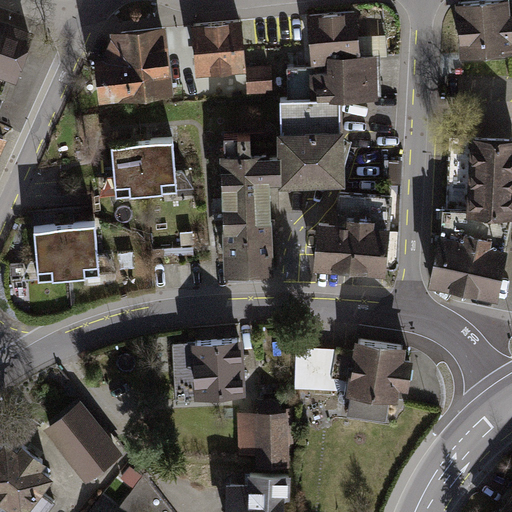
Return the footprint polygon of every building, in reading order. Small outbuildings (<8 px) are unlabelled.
[(503,0),(501,0),(452,4),(456,52),(507,48),(506,36),(511,35),(511,12),(504,13),(503,0)] [(310,60),(326,59),(359,56),(356,12),(307,16),(310,60)] [(237,19),(191,24),(197,73),(243,68),(237,19)] [(161,24),(115,25),(95,57),(99,98),(168,92),(161,24)] [(27,36),(0,26),(0,81),(9,85),(27,36)] [(361,45),(383,44),(382,30),(361,31),(361,45)] [(286,72),(287,97),(342,94),(378,92),(376,56),(359,56),(326,59),(327,70),(286,72)] [(269,69),(248,71),(249,89),(270,87),(269,69)] [(279,97),(283,183),(346,180),(342,94),(287,97),(279,97)] [(220,135),(225,273),(272,271),(269,180),(280,180),(279,133),(220,135)] [(510,215),(511,194),(511,142),(455,139),(446,205),(439,204),(438,241),(506,254),(510,215)] [(174,172),(171,140),(140,143),(145,193),(192,189),(179,171),(174,172)] [(145,193),(140,143),(112,146),(116,179),(108,179),(100,198),(145,193)] [(340,223),(319,221),(315,267),(382,273),(389,195),(342,191),(340,223)] [(96,255),(92,223),(62,227),(68,276),(114,272),(100,254),(96,255)] [(68,276),(62,227),(34,231),(37,263),(30,264),(22,282),(68,276)] [(506,254),(438,241),(429,284),(497,297),(506,254)] [(329,355),(301,353),(298,387),(329,390),(330,379),(345,381),(343,398),(349,398),(347,415),(386,419),(388,397),(397,398),(398,386),(409,387),(412,360),(407,359),(409,345),(354,339),(350,348),(330,346),(329,355)] [(250,394),(242,340),(189,348),(197,401),(250,394)] [(256,452),(257,464),(285,463),(284,440),(291,440),(289,409),(279,409),(279,400),(255,401),(255,411),(238,411),(240,453),(256,452)] [(123,455),(83,401),(48,426),(88,481),(123,455)] [(52,477),(3,439),(0,443),(0,498),(18,511),(46,511),(53,503),(38,495),(52,477)] [(226,483),(225,511),(283,511),(283,499),(288,499),(288,476),(247,476),(247,484),(226,483)] [(169,511),(143,479),(117,511),(169,511)] [(511,511),(511,484),(491,511),(511,511)]
